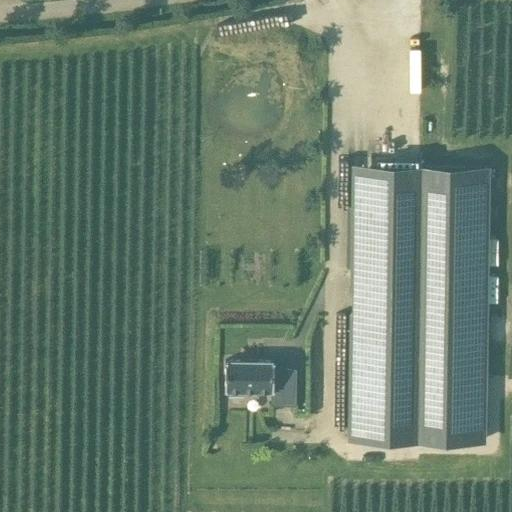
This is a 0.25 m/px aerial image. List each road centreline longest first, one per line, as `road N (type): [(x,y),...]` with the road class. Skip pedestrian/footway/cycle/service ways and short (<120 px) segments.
road 1 (unknown): [(313,0),(315,397)]
road 2 (unclassified): [(0,14),(135,0)]
